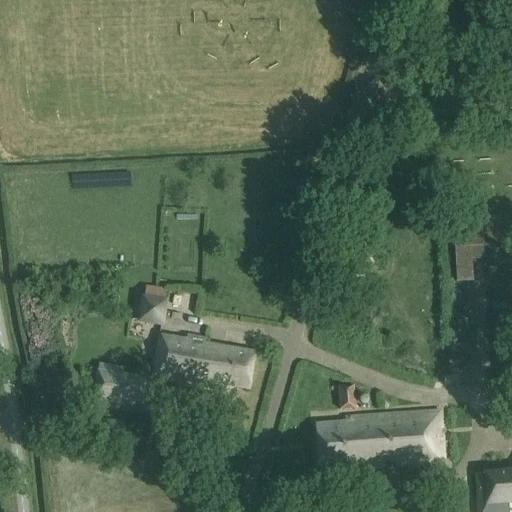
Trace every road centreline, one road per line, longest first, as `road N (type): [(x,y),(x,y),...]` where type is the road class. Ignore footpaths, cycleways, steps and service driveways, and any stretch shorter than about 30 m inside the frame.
road 1 (residential): [(244,511),(348,144)]
road 2 (track): [(0,421),(125,436),(192,462),(247,501)]
road 3 (track): [(511,99),(360,96)]
road 4 (unclassified): [(348,144),(383,0)]
